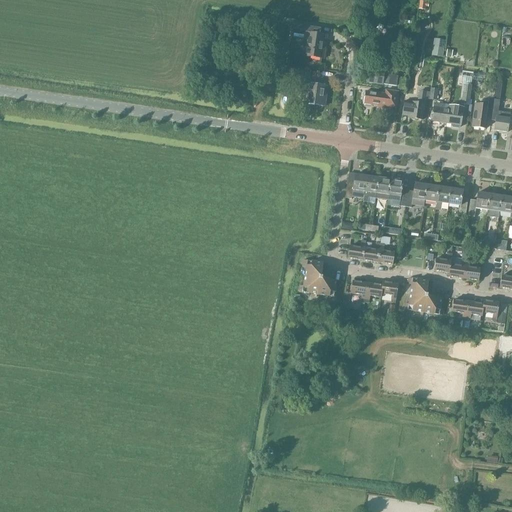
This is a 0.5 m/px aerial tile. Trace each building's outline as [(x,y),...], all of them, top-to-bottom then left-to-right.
[(429,4),(426,4),(427,1),(423,0),(420,0),(419,9),(425,10),(426,7),(428,7),(429,4)] [(363,9),(360,27),(368,29),(371,11),(363,9)] [(294,24),(292,35),(306,37),(303,55),(324,58),(327,39),(312,37),(312,35),(320,36),(321,28),(294,24)] [(443,58),(445,41),(434,39),(432,56),(443,58)] [(289,76),(296,77),(296,76),(309,77),(310,70),(290,67),(289,76)] [(385,70),(369,68),(368,82),(397,86),(398,76),(390,75),(389,77),(384,76),(385,70)] [(437,68),(437,79),(445,79),(446,68),(437,68)] [(305,103),(325,105),(327,86),(307,84),(305,103)] [(464,84),(462,104),(468,105),(471,85),(464,84)] [(438,89),(431,88),(429,99),(436,100),(438,89)] [(366,90),(365,103),(378,105),(378,107),(387,108),(388,103),(396,104),(398,91),(386,89),(386,93),(382,92),(366,90)] [(410,118),(423,120),(427,93),(420,92),(418,103),(412,102),(405,101),(403,115),(410,116),(410,118)] [(474,111),(472,127),(485,129),(487,114),(486,113),(486,109),(493,110),(494,100),(488,99),(488,103),(481,102),(481,106),(475,105),(474,111)] [(493,110),(492,120),(496,121),(495,130),(508,132),(511,113),(499,111),(500,100),(494,99),(494,100),(493,110)] [(447,123),(450,105),(435,103),(432,121),(447,123)] [(460,125),(462,125),(464,107),(450,105),(447,123),(452,124),(451,127),(452,128),(458,129),(460,128),(460,125)] [(348,182),(345,198),(351,199),(352,197),(364,199),(367,177),(355,175),(354,183),(348,182)] [(364,199),(363,202),(368,203),(368,198),(375,199),(376,199),(379,179),(367,177),(364,199)] [(379,179),(376,199),(388,201),(391,180),(379,179)] [(391,180),(388,201),(400,203),(399,207),(405,207),(408,191),(402,190),(403,182),(391,180)] [(408,191),(405,207),(411,208),(412,205),(424,207),(425,201),(427,186),(415,184),(414,192),(408,191)] [(427,186),(425,201),(437,203),(439,187),(427,186)] [(437,203),(436,210),(441,211),(442,204),(448,205),(451,189),(439,187),(437,203)] [(451,189),(448,205),(460,206),(459,215),(465,216),(467,200),(461,199),(463,191),(451,189)] [(470,200),(468,217),(474,217),(475,209),(488,210),(490,195),(478,193),(476,201),(470,200)] [(488,210),(487,217),(499,218),(500,212),(502,197),(490,195),(488,210)] [(511,198),(502,197),(500,212),(511,214),(511,209),(511,198)] [(354,231),(355,224),(343,222),(341,229),(354,231)] [(387,245),(389,246),(390,238),(381,237),(380,244),(384,245),(384,246),(387,246),(387,245)] [(349,247),(348,259),(363,261),(365,249),(366,242),(362,241),(361,248),(349,247)] [(365,249),(363,261),(377,263),(380,244),(376,244),(375,251),(365,249)] [(380,244),(377,263),(393,266),(393,265),(395,253),(383,252),(384,246),(384,245),(380,244)] [(436,259),(434,271),(449,273),(449,269),(450,269),(451,265),(452,255),(448,254),(447,261),(436,259)] [(449,273),(448,277),(463,279),(466,260),(462,260),(461,266),(451,265),(450,269),(449,269),(449,273)] [(466,260),(463,279),(478,281),(480,269),(469,268),(470,261),(466,260)] [(307,267),(305,277),(319,279),(319,278),(321,278),(321,273),(322,270),(322,267),(323,263),(308,261),(307,267)] [(319,279),(319,281),(321,281),(322,281),(322,279),(329,280),(329,276),(326,276),(326,274),(321,273),(321,278),(319,278),(319,279)] [(511,277),(502,276),(500,288),(511,290),(511,277)] [(304,287),(303,293),(318,295),(321,281),(319,281),(319,279),(305,277),(304,287)] [(321,281),(318,295),(334,297),(335,291),(336,281),(330,280),(329,280),(322,279),(322,281),(321,281)] [(412,285),(410,295),(424,297),(424,296),(426,296),(426,291),(427,288),(427,285),(428,281),(413,279),(412,285)] [(352,282),(351,294),(362,295),(361,302),(365,303),(368,284),(352,282)] [(382,286),(381,294),(392,296),(391,303),(395,304),(398,285),(383,282),(382,286)] [(368,284),(365,303),(369,304),(370,297),(381,298),(381,294),(382,286),(368,284)] [(424,297),(424,299),(426,299),(427,299),(427,297),(434,298),(434,295),(435,294),(431,293),(431,292),(426,291),(426,296),(424,296),(424,297)] [(409,305),(408,311),(423,313),(426,299),(424,299),(424,297),(410,295),(409,305)] [(426,299),(423,313),(439,315),(440,309),(441,299),(435,298),(434,298),(427,297),(427,299),(426,299)] [(453,300),(451,312),(463,314),(462,321),(466,322),(468,303),(458,301),(453,300)] [(483,305),(482,313),(493,315),(492,322),(496,323),(499,303),(484,301),(483,305)] [(468,303),(466,322),(470,322),(471,315),(482,317),(482,313),(483,305),(468,303)] [(505,325),(506,314),(498,313),(496,324),(505,325)]
